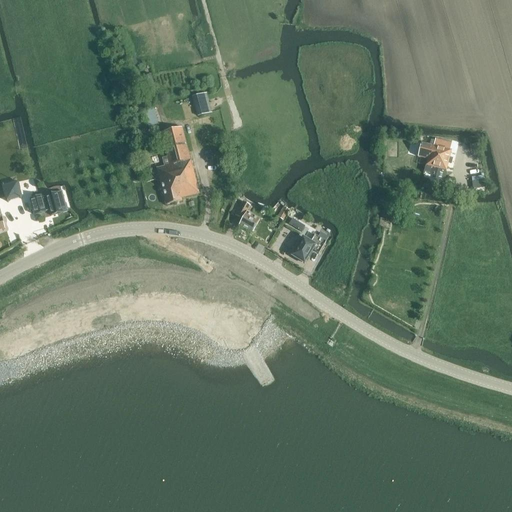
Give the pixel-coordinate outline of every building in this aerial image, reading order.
[(192,98),(198,118),(212,114),(207,94),(192,98)] [(149,127),(158,125),(154,107),(144,110),(149,127)] [(165,167),(157,169),(166,206),(182,202),(182,199),(199,194),(197,184),(195,175),(193,170),(189,154),(182,128),(162,133),(168,157),(162,158),(165,167)] [(422,144),(418,157),(428,160),(426,166),(446,171),(451,151),(450,151),(452,144),(436,140),(434,147),(422,144)] [(480,160),(474,161),(477,174),(483,173),(480,160)] [(50,217),(66,213),(62,193),(45,196),(50,217)] [(252,235),(260,220),(247,213),(251,206),(244,202),(236,216),(243,220),(239,227),(252,235)] [(284,221),(290,210),(286,207),(278,218),(284,221)] [(298,222),(293,219),(290,225),(295,228),(298,222)] [(303,238),(292,256),(305,264),(313,251),(319,255),(326,243),(316,236),(312,243),(303,238)]
